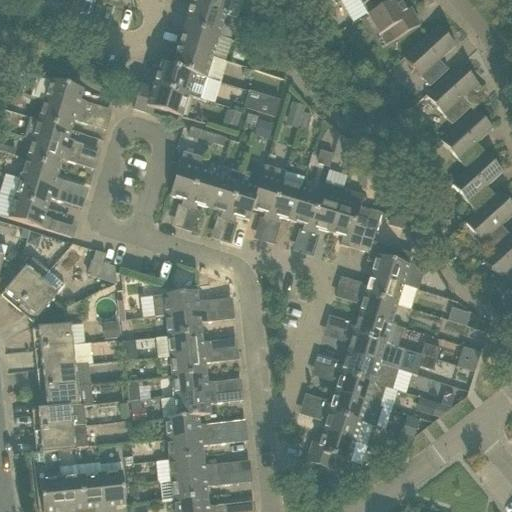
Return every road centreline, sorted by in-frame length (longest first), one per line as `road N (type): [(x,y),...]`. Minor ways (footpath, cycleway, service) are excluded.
road 1 (residential): [(261,414),(287,411),(323,292),(313,271),(268,258),(233,266)]
road 2 (residential): [(140,237),(164,148),(159,135),(133,130),(119,137),(100,204),(114,230)]
road 3 (residential): [(148,0),(163,4),(150,47),(52,18)]
road 4 (residential): [(233,266),(249,286),(261,414)]
road 5 (residential): [(360,511),(474,428)]
